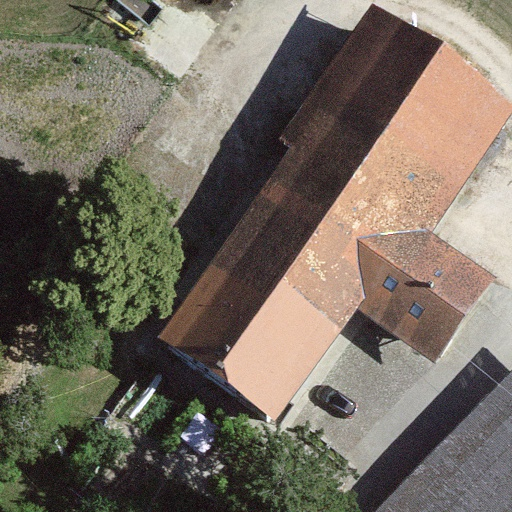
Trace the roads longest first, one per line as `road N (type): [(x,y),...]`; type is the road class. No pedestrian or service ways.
road 1 (track): [(368,511),(383,476),(480,368),(511,349)]
road 2 (track): [(408,0),(511,65)]
